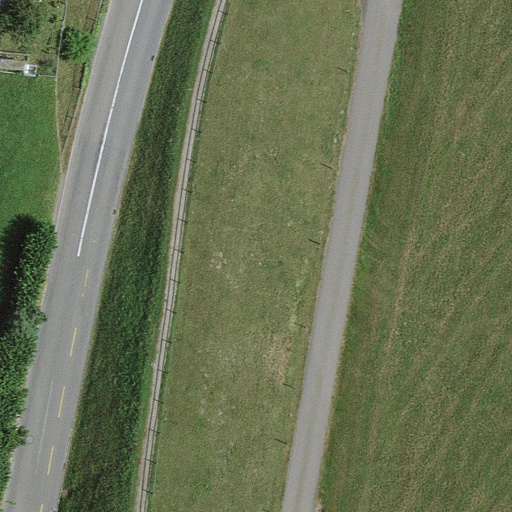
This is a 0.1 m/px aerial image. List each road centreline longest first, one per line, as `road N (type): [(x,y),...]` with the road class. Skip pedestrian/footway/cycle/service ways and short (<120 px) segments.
road 1 (tertiary): [(142,0),(81,245),(29,511)]
road 2 (unclassified): [(384,0),(301,511)]
